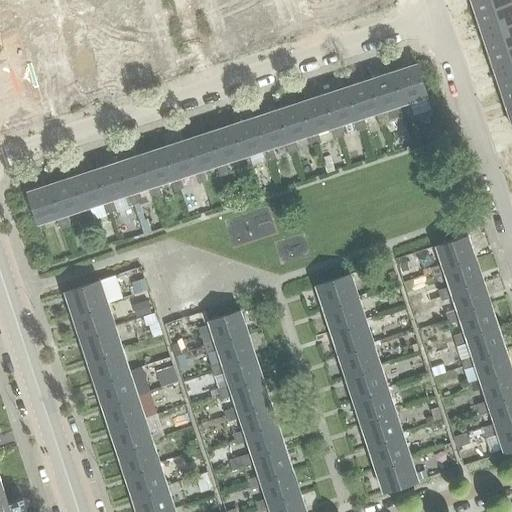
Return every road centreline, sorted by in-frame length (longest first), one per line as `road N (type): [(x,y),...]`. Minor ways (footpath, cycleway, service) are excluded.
road 1 (residential): [(0,158),(441,19)]
road 2 (tertiary): [(75,511),(0,277)]
road 3 (residential): [(511,238),(441,19)]
